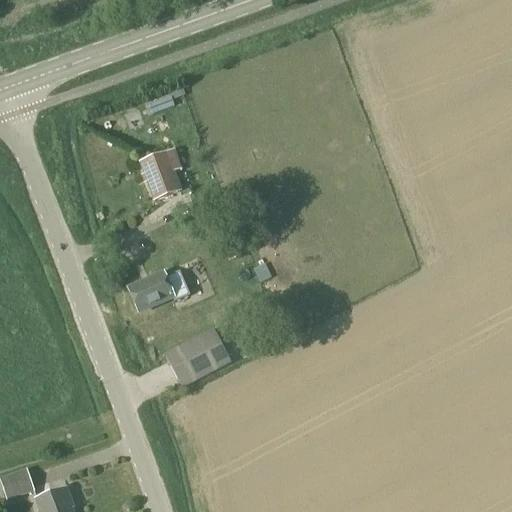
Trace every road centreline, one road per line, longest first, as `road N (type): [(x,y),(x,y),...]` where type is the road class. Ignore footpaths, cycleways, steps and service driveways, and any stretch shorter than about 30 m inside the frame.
road 1 (unclassified): [(8,94),(165,511)]
road 2 (secondary): [(8,94),(269,0)]
